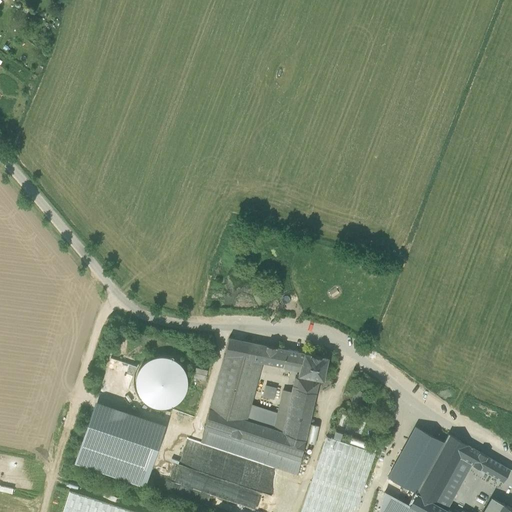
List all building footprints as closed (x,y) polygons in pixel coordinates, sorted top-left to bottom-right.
[(229,338),(205,425),(301,457),(319,379),(298,375),(295,389),(294,392),(285,433),(274,430),(258,424),(247,421),(230,415),(245,359),(262,363),(263,363),(268,345),(265,345),(229,338)] [(263,363),(271,364),(275,347),(268,345),(263,363)] [(278,347),(275,347),(271,364),(300,370),(304,353),(277,348),(278,347)] [(319,379),(323,380),(328,357),(304,353),(300,370),(298,375),(319,379)] [(117,385),(129,390),(137,365),(112,357),(103,381),(111,384),(108,391),(114,393),(117,385)] [(163,408),(173,405),(181,398),(186,389),(186,378),(183,368),(175,361),(165,357),(154,358),(145,363),(139,371),(136,381),(138,392),(144,400),(153,406),(163,408)] [(247,421),(262,363),(245,359),(230,415),(247,421)] [(285,433),(294,392),(291,392),(283,390),(277,418),(274,430),(285,433)] [(115,420),(160,435),(164,424),(96,401),(92,412),(115,420)] [(75,462),(98,469),(115,420),(92,412),(75,462)] [(258,424),(274,430),(277,418),(262,413),(258,424)] [(160,435),(115,420),(98,469),(143,485),(160,435)] [(306,442),(315,444),(319,426),(311,424),(306,442)] [(299,465),(301,457),(205,425),(202,436),(200,442),(298,475),(299,465)] [(414,427),(388,476),(417,492),(441,446),(443,443),(414,427)] [(337,431),(335,438),(341,440),(343,433),(337,431)] [(443,443),(441,446),(460,458),(471,464),(473,465),(480,452),(448,434),(443,443)] [(300,511),(355,511),(375,453),(326,436),(317,464),(300,511)] [(377,445),(352,436),(349,443),(374,452),(377,445)] [(377,449),(381,451),(387,438),(382,436),(377,449)] [(435,504),(460,458),(441,446),(417,492),(409,506),(408,507),(416,511),(449,511),(446,510),(435,504)] [(473,465),(479,468),(486,456),(480,452),(473,465)] [(510,469),(486,456),(479,468),(503,482),(510,469)] [(435,504),(446,510),(471,464),(460,458),(435,504)] [(511,470),(510,469),(503,482),(511,487),(511,470)] [(62,511),(134,511),(69,491),(62,511)] [(384,511),(416,511),(408,507),(409,506),(384,492),(380,510),(384,511)] [(486,511),(511,511),(511,509),(503,504),(502,505),(494,500),(486,511)]
